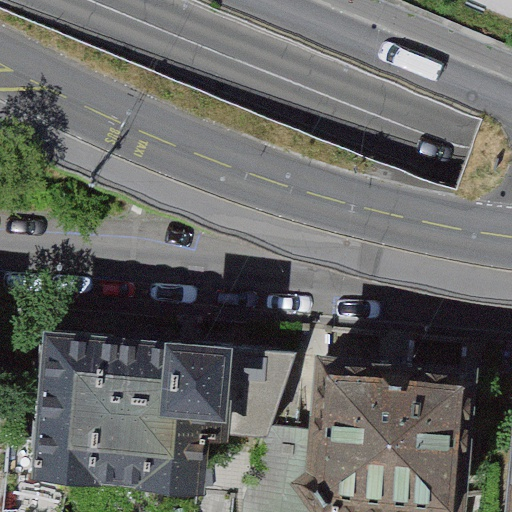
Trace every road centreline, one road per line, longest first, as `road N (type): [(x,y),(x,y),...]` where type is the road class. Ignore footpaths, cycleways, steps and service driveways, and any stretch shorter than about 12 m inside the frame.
road 1 (residential): [(0,260),(320,279),(511,314)]
road 2 (secondary): [(0,68),(84,111),(301,197),(461,237)]
road 3 (secondary): [(511,172),(72,0)]
road 4 (secondary): [(511,108),(250,0)]
